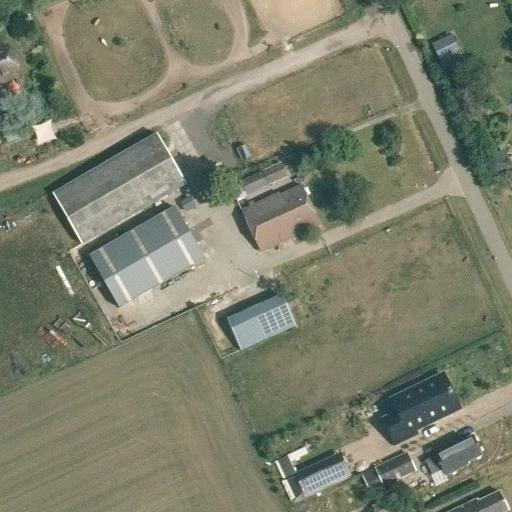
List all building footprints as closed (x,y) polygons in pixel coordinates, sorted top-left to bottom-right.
[(444,41),(433,47),(439,60),(450,54),(444,41)] [(1,45),(0,45),(0,85),(16,78),(13,72),(19,69),(9,47),(3,50),(1,45)] [(51,198),(81,251),(187,191),(157,138),(51,198)] [(288,177),(281,163),(240,181),(246,196),(288,177)] [(242,211),(261,252),(319,225),(301,187),(279,197),(278,194),(242,211)] [(175,208),(89,258),(118,309),(204,260),(175,208)] [(182,299),(202,292),(199,282),(179,289),(182,299)] [(206,294),(186,299),(188,307),(209,302),(206,294)] [(296,326),(283,297),(228,321),(240,350),(296,326)] [(383,421),(395,446),(416,435),(414,431),(458,409),(442,376),(391,401),(397,414),(383,421)] [(426,462),(433,476),(442,471),(444,476),(466,465),(465,463),(481,456),(473,438),(453,447),(452,443),(433,451),(436,458),(426,462)] [(382,487),(414,472),(406,455),(361,476),(366,487),(380,481),(382,487)] [(295,476),(306,498),(349,478),(339,456),(295,476)] [(507,511),(509,511),(500,493),(478,503),(477,500),(452,511),(507,511)]
